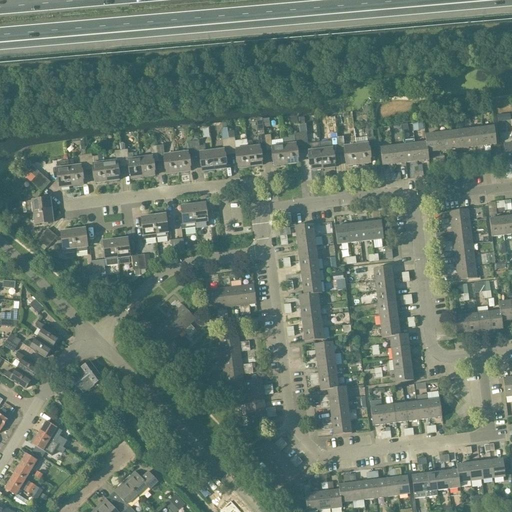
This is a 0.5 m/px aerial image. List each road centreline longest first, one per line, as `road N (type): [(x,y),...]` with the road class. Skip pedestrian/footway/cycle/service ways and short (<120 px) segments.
road 1 (residential): [(481,356),(485,433),(321,457),(291,426),(263,243)]
road 2 (motorway): [(0,35),(410,0)]
road 3 (residential): [(265,511),(94,338)]
road 4 (residential): [(260,218),(246,185),(238,184),(70,205)]
road 5 (residential): [(94,338),(167,272),(250,254),(263,243)]
road 6 (residential): [(481,356),(453,358),(433,349),(411,203)]
road 7 (residential): [(94,338),(0,239)]
road 8 (residential): [(260,218),(267,210),(385,197)]
